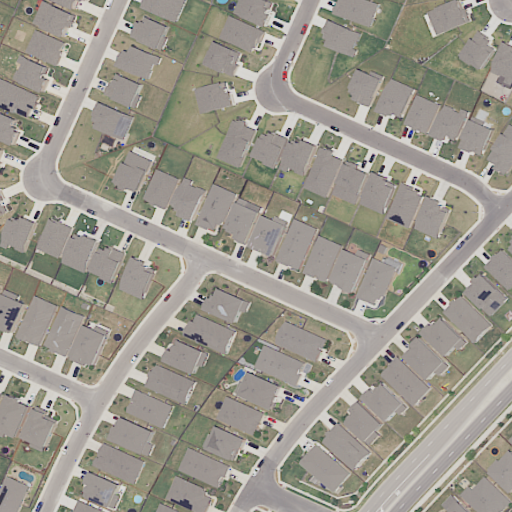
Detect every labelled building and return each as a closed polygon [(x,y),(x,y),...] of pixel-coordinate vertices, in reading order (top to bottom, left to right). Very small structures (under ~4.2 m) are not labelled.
[(78,10),(80,0),(56,0),(56,2),(78,10)] [(150,0),(147,11),(178,21),(185,0),(150,0)] [(66,37),(76,14),(44,1),(35,24),(66,37)] [(171,27),(150,18),(147,23),(139,20),(132,38),(162,50),(171,27)] [(59,66),(68,43),(37,30),(27,53),(59,66)] [(243,54),(215,42),(206,64),(234,75),(243,54)] [(132,53),(126,50),(119,67),(148,79),(155,64),(158,65),(162,58),(135,46),(132,53)] [(47,76),(51,68),(25,56),(15,79),(45,93),(52,78),(47,76)] [(135,108),(145,85),(117,73),(107,95),(135,108)] [(42,96),(2,79),(0,82),(0,104),(29,118),(33,109),(36,110),(42,96)] [(234,105),(229,82),(196,90),(202,114),(234,105)] [(93,126),(125,140),(135,117),(103,103),(93,126)] [(20,120),(0,111),(0,138),(16,146),(23,130),(16,127),(20,120)] [(243,166),(256,127),(234,120),(221,159),(243,166)] [(117,185),(141,193),(153,160),(129,151),(117,185)] [(180,178),(157,169),(145,201),(167,210),(180,178)] [(193,182),(184,178),(172,211),(196,219),(207,190),(192,185),(193,182)] [(197,224),(215,232),(219,223),(224,225),(238,194),(215,184),(197,224)] [(0,188),(0,216),(11,211),(0,188)] [(261,211),(238,203),(228,231),(237,234),(235,240),(249,245),(261,211)] [(26,253),(38,222),(23,215),(20,221),(13,218),(2,243),(26,253)] [(288,225),(265,215),(251,247),(274,257),(288,225)] [(60,258),(74,228),(52,218),(38,248),(60,258)] [(301,270),(319,228),(296,219),(278,261),(301,270)] [(75,237),(63,263),(86,273),(100,241),(86,234),(83,240),(75,237)] [(305,273),(328,282),(343,245),(320,236),(305,273)] [(114,282),(127,253),(110,246),(106,254),(100,252),(91,273),(114,282)] [(368,257),(344,250),(333,285),(357,292),(368,257)] [(134,258),(122,291),(146,299),(158,267),(134,258)] [(383,301),(398,269),(375,258),(357,297),(375,305),(378,298),(383,301)] [(238,322),(242,311),(248,313),(251,300),(215,288),(207,312),(238,322)] [(0,325),(15,332),(28,304),(4,293),(0,303),(0,325)] [(445,312),(477,342),(494,325),(461,295),(445,312)] [(58,305),(36,296),(18,337),(41,347),(58,305)] [(46,348),(69,357),(85,315),(62,306),(46,348)] [(186,336),(228,354),(237,331),(195,314),(186,336)] [(466,340),(441,316),(424,335),(449,358),(466,340)] [(277,345),(319,362),(328,339),(287,322),(277,345)] [(96,366),(110,335),(87,325),(71,360),(87,366),(89,362),(96,366)] [(438,372),(441,376),(451,365),(420,337),(403,356),(430,381),(438,372)] [(173,351),(168,349),(163,361),(195,374),(199,365),(203,367),(209,353),(178,340),(173,351)] [(307,363),(265,345),(256,367),(298,385),(307,363)] [(432,388),(399,357),(382,374),(415,406),(432,388)] [(197,382),(156,364),(146,387),(187,405),(197,382)] [(246,384),(240,382),(235,395),(276,409),(284,385),(250,373),(246,384)] [(364,399),(389,422),(398,412),(402,415),(409,407),(383,383),(375,392),(372,389),(364,399)] [(165,427),(174,406),(136,390),(127,411),(165,427)] [(19,439),(33,405),(10,395),(0,417),(0,435),(5,438),(7,433),(19,439)] [(266,413),(227,397),(218,418),(257,435),(266,413)] [(386,426),(360,401),(351,411),(353,413),(345,422),(369,444),(386,426)] [(31,447),(46,452),(57,421),(48,418),(49,413),(35,408),(25,438),(33,441),(31,447)] [(112,440),(150,456),(155,444),(151,443),(156,431),(122,417),(112,440)] [(371,454),(339,423),(322,441),(355,471),(371,454)] [(247,438),(218,426),(214,435),(210,433),(204,448),(237,462),(247,438)] [(145,459),(103,444),(95,467),(137,482),(145,459)] [(337,492),(352,470),(314,445),(300,466),(337,492)] [(179,470),(221,489),(231,466),(190,447),(179,470)] [(511,450),(511,449),(489,472),(511,493),(511,450)] [(83,496),(116,509),(122,495),(118,494),(122,484),(93,472),(83,496)] [(19,511),(30,486),(8,477),(0,495),(0,511),(19,511)] [(167,500),(196,511),(207,511),(216,493),(177,477),(167,500)] [(480,511),(502,511),(511,502),(511,501),(486,477),(473,490),(469,486),(462,494),(480,511)] [(72,511),(105,511),(78,500),(72,511)] [(448,511),(471,511),(459,501),(448,511)]
